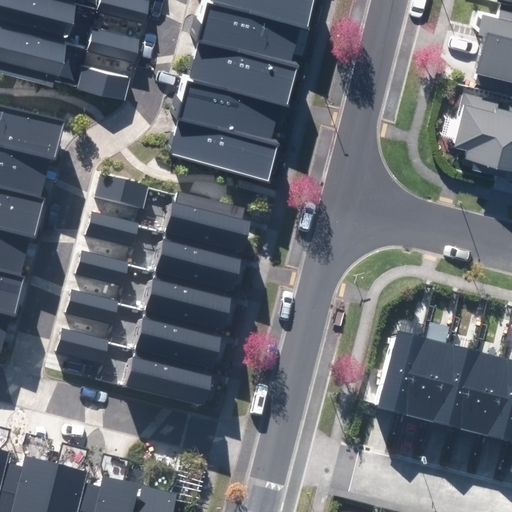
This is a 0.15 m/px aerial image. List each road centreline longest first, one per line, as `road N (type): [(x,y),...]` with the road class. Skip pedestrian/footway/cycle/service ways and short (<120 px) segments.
road 1 (residential): [(8,384),(58,194),(116,120),(156,0)]
road 2 (residential): [(8,384),(272,451)]
road 3 (residential): [(335,207),(272,451)]
road 4 (residential): [(507,511),(272,451)]
road 5 (residential): [(389,0),(335,207)]
road 6 (residential): [(335,207),(511,252)]
